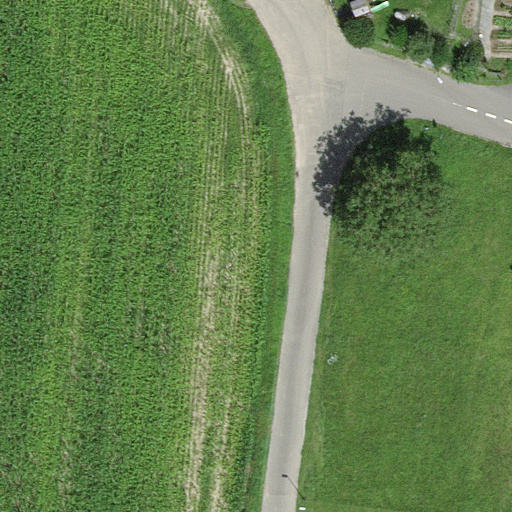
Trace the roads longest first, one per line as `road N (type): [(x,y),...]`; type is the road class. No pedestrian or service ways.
road 1 (track): [(327,93),(274,511)]
road 2 (residential): [(327,93),(417,87),(511,106)]
